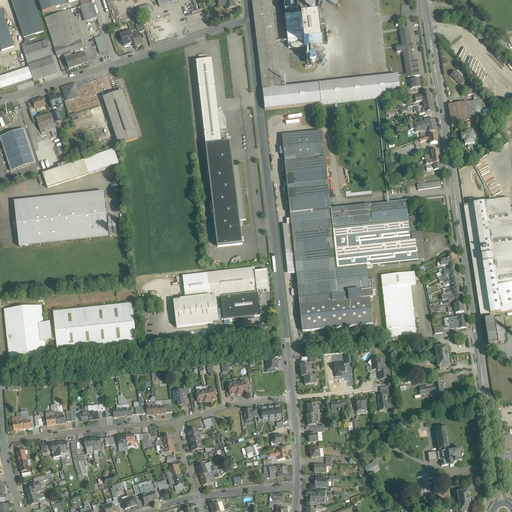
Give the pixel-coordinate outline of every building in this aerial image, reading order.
[(2,9),(0,4),(0,46),(2,51),(14,47),(11,38),(18,35),(20,40),(24,39),(35,35),(44,32),(32,0),(6,0),(17,32),(10,34),(2,9)] [(38,0),(42,12),(61,6),(59,0),(38,0)] [(217,0),(219,6),(224,4),(227,10),(236,7),(233,0),(217,0)] [(398,76),(281,88),(270,0),(260,0),(252,1),(263,90),(265,110),(385,97),(385,93),(400,91),(398,76)] [(296,0),(283,0),(285,13),(298,11),(296,0)] [(312,0),(310,0),(307,5),(314,10),(318,5),(312,0)] [(82,6),(87,22),(97,19),(92,3),(90,4),(82,6)] [(139,7),(140,14),(150,12),(148,5),(139,7)] [(69,11),(45,19),(55,50),(79,42),(69,11)] [(285,18),(289,48),(304,47),(302,20),(301,16),(285,18)] [(319,19),(302,20),(304,47),(322,45),(319,19)] [(410,45),(408,31),(405,31),(404,26),(399,27),(400,32),(401,32),(403,46),(396,47),(397,53),(404,52),(408,78),(419,76),(417,61),(412,62),(411,51),(414,50),(413,45),(410,45)] [(131,32),(120,36),(121,36),(122,41),(124,40),(125,46),(134,43),(132,37),(132,36),(131,32)] [(132,36),(132,37),(134,43),(135,43),(137,46),(137,47),(143,45),(139,34),(132,36)] [(46,41),(30,46),(29,41),(36,39),(35,35),(24,39),(26,42),(22,46),(23,49),(29,67),(33,79),(34,81),(57,73),(46,41)] [(103,36),(95,39),(100,54),(108,51),(103,36)] [(79,42),(55,50),(57,57),(63,55),(71,52),(84,48),(81,41),(79,42)] [(71,52),(63,55),(65,60),(66,60),(73,58),(71,52)] [(73,58),(66,60),(68,66),(69,66),(70,69),(69,69),(69,70),(88,63),(85,54),(73,58)] [(231,143),(222,144),(212,60),(196,62),(206,146),(217,248),(243,245),(240,221),(234,167),(231,143)] [(33,79),(29,67),(0,76),(0,86),(1,90),(33,79)] [(455,72),(451,76),(454,78),(452,80),(454,82),(455,80),(457,81),(459,79),(461,77),(459,75),(460,74),(458,73),(457,74),(455,72)] [(419,79),(410,81),(412,89),(421,88),(419,79)] [(73,85),(63,89),(67,101),(79,97),(76,87),(73,85)] [(475,86),(466,87),(467,96),(473,95),(479,94),(475,86)] [(122,92),(103,98),(119,146),(138,139),(122,92)] [(429,92),(422,93),(422,96),(413,97),(414,100),(430,97),(429,92)] [(63,105),(59,94),(56,95),(55,94),(52,95),(52,96),(49,97),(52,109),(56,107),(56,108),(60,107),(60,106),(63,105)] [(41,98),(39,98),(38,100),(32,102),(35,109),(38,108),(39,109),(41,108),(41,107),(45,106),(43,98),(42,98),(41,98)] [(493,113),(484,100),(480,101),(482,117),(492,113),(493,113)] [(480,101),(468,102),(471,121),(477,118),(482,117),(480,101)] [(468,102),(448,105),(452,128),(466,123),(471,121),(468,102)] [(424,106),(425,114),(433,113),(431,103),(424,104),(424,106)] [(51,115),(37,119),(40,131),(55,127),(51,115)] [(471,121),(466,123),(467,128),(479,123),(477,118),(471,121)] [(426,122),(415,124),(415,120),(409,121),(410,130),(415,129),(427,127),(426,122)] [(55,127),(40,131),(42,135),(51,132),(52,135),(57,133),(55,127)] [(19,131),(0,137),(0,138),(11,172),(30,165),(30,164),(31,164),(29,157),(28,158),(19,132),(19,131)] [(322,132),(282,136),(285,164),(299,299),(302,332),(373,324),(371,311),(374,310),(373,301),(370,301),(370,298),(373,298),(373,296),(372,291),(369,291),(368,281),(367,269),(367,267),(372,266),(417,261),(417,260),(424,260),(422,244),(415,245),(415,241),(410,242),(408,222),(407,218),(408,218),(406,202),(330,210),(325,159),(325,160),(322,132)] [(472,145),(474,145),(474,140),(475,140),(475,137),(474,135),(473,135),(473,132),(465,133),(465,135),(461,136),(462,141),(464,141),(465,146),(467,146),(468,149),(471,149),(473,149),(472,145)] [(436,135),(429,137),(419,140),(420,143),(429,140),(430,145),(437,144),(436,135)] [(114,151),(84,161),(89,175),(119,165),(114,151)] [(439,151),(431,152),(431,154),(423,156),(424,158),(425,157),(425,160),(429,159),(432,159),(440,157),(439,151)] [(432,159),(432,161),(425,162),(426,166),(433,165),(440,163),(440,157),(432,159)] [(70,162),(58,166),(59,169),(43,174),(46,183),(48,189),(89,175),(84,161),(71,165),(70,162)] [(246,220),(239,166),(234,167),(240,221),(246,220)] [(43,174),(38,176),(40,185),(46,183),(43,174)] [(104,192),(25,201),(30,246),(108,237),(104,192)] [(509,200),(464,207),(481,317),(511,311),(511,220),(511,215),(509,200)] [(25,201),(14,202),(19,247),(30,246),(25,201)] [(419,217),(415,217),(415,218),(408,218),(407,218),(408,222),(410,242),(415,241),(422,240),(421,234),(421,232),(418,233),(418,234),(417,234),(416,224),(420,224),(419,217)] [(455,255),(447,256),(448,259),(440,260),(441,263),(447,262),(456,261),(455,255)] [(255,268),(206,274),(209,298),(210,298),(221,296),(224,320),(260,316),(257,292),(255,272),(255,268)] [(267,271),(255,272),(257,292),(269,291),(267,271)] [(414,273),(381,276),(382,288),(411,285),(415,285),(414,273)] [(460,286),(458,279),(451,280),(445,281),(446,284),(450,284),(451,283),(452,288),(460,286)] [(411,285),(382,288),(388,337),(416,334),(411,285)] [(461,292),(453,293),(454,296),(441,298),(442,301),(448,300),(462,298),(461,292)] [(209,298),(174,302),(177,328),(213,324),(210,298),(209,298)] [(132,304),(67,311),(53,312),(55,328),(56,341),(57,351),(82,349),(136,343),(132,304)] [(455,305),(454,306),(454,308),(450,308),(451,313),(455,312),(456,314),(464,313),(462,304),(455,305)] [(42,306),(4,310),(10,362),(47,357),(45,342),(43,324),(42,306)] [(465,316),(449,318),(451,329),(459,328),(459,329),(466,328),(465,316)] [(494,318),(484,320),(485,326),(488,346),(498,344),(498,342),(505,341),(504,334),(505,334),(503,317),(494,318)] [(55,328),(46,329),(45,323),(43,324),(45,342),(56,341),(55,328)] [(266,324),(265,325),(265,324),(259,325),(259,326),(251,327),(252,334),(259,333),(260,334),(266,333),(267,333),(271,332),(271,330),(272,330),(273,328),(273,327),(272,326),(271,326),(271,325),(269,325),(266,324)] [(442,346),(439,346),(439,347),(436,347),(437,348),(435,349),(437,358),(448,357),(447,351),(448,350),(447,348),(446,348),(446,347),(445,347),(445,346),(442,346)] [(377,360),(373,357),(368,364),(371,367),(372,371),(376,370),(378,372),(379,372),(384,371),(383,358),(378,359),(377,360)] [(448,357),(437,358),(438,368),(440,368),(440,369),(442,369),(446,369),(446,368),(448,368),(448,367),(449,366),(449,365),(450,364),(450,363),(448,362),(448,357)] [(276,360),(267,361),(268,370),(275,369),(278,369),(278,368),(277,367),(277,364),(278,363),(278,361),(276,360)] [(344,362),(334,363),(336,377),(340,376),(340,372),(345,372),(344,368),(345,368),(345,366),(344,366),(344,362)] [(310,365),(301,366),(302,377),(304,377),(311,376),(310,365)] [(384,371),(379,372),(380,380),(389,379),(388,371),(384,371)] [(311,376),(304,377),(305,385),(316,384),(315,376),(311,376)] [(247,382),(240,383),(242,394),(248,393),(247,386),(248,385),(248,383),(247,382)] [(234,383),(228,384),(228,385),(228,386),(228,388),(229,389),(230,396),(236,395),(234,383)] [(442,384),(433,385),(433,386),(434,386),(426,388),(426,386),(419,387),(420,398),(421,398),(420,395),(427,394),(427,395),(428,395),(427,393),(435,391),(436,397),(435,397),(435,398),(438,397),(439,401),(438,401),(445,400),(444,396),(445,396),(444,396),(442,384),(443,384),(442,384)] [(214,389),(208,390),(210,402),(216,401),(215,393),(216,392),(216,390),(215,390),(214,389)] [(183,391),(173,392),(174,401),(175,401),(174,400),(178,400),(179,401),(179,405),(178,405),(179,406),(186,404),(184,394),(183,391)] [(202,391),(196,392),(195,394),(196,396),(197,396),(198,404),(204,403),(202,391)] [(388,392),(382,392),(382,396),(378,397),(379,411),(388,410),(387,396),(389,396),(388,392)] [(366,399),(356,400),(357,411),(366,410),(366,406),(366,399)] [(342,401),(331,402),(332,413),(333,413),(332,412),(339,411),(339,413),(340,413),(339,410),(343,410),(343,412),(344,412),(343,407),(342,400),(342,401)] [(172,404),(164,404),(164,406),(165,406),(165,414),(173,413),(172,404)] [(316,405),(307,406),(308,415),(315,415),(318,414),(316,405)] [(164,406),(156,407),(156,415),(165,414),(165,406),(164,406)] [(276,418),(283,417),(282,406),(274,407),(276,418)] [(156,407),(147,408),(147,416),(156,415),(156,407)] [(269,419),(276,418),(274,407),(267,408),(269,419)] [(262,420),(269,419),(267,408),(260,408),(262,420)] [(131,409),(122,410),(123,417),(132,417),(131,409)] [(122,410),(113,410),(114,418),(123,417),(122,410)] [(251,410),(244,411),(245,421),(252,420),(252,417),(255,416),(254,411),(251,411),(251,410)] [(26,411),(20,413),(21,413),(21,418),(21,419),(23,430),(32,429),(31,421),(28,421),(26,411)] [(58,412),(55,412),(55,417),(56,425),(65,424),(64,416),(63,416),(63,414),(58,414),(58,412)] [(98,412),(88,413),(89,421),(98,420),(98,412)] [(86,413),(79,414),(80,422),(89,421),(88,413),(86,413)] [(308,415),(306,415),(308,427),(310,426),(317,426),(315,415),(308,415)] [(55,417),(46,419),(47,426),(56,425),(55,417)] [(21,419),(12,420),(14,431),(23,430),(21,419)] [(277,427),(275,427),(276,430),(284,428),(282,422),(276,424),(277,427)] [(462,450),(449,452),(448,450),(449,449),(446,427),(436,429),(437,432),(436,432),(437,440),(439,451),(440,451),(440,453),(435,454),(436,460),(440,459),(442,467),(449,465),(449,466),(450,467),(453,467),(454,465),(457,464),(457,463),(462,462),(461,456),(463,456),(462,455),(464,455),(463,450),(462,451),(462,450)] [(198,429),(188,432),(189,438),(200,436),(198,436),(197,433),(199,433),(198,430),(198,429)] [(397,432),(388,437),(391,441),(400,437),(397,432)] [(311,434),(308,434),(309,443),(318,442),(317,433),(311,434)] [(126,435),(118,436),(119,447),(123,447),(123,444),(127,444),(126,435)] [(134,435),(126,435),(127,444),(131,443),(131,446),(135,445),(134,435)] [(171,436),(160,438),(161,442),(159,442),(160,446),(172,444),(171,436)] [(200,436),(189,438),(191,446),(200,444),(199,440),(200,439),(200,436)] [(282,436),(272,437),(272,440),(273,440),(274,440),(274,445),(277,445),(277,446),(279,446),(278,444),(284,444),(283,443),(284,442),(284,440),(283,439),(282,436)] [(101,438),(93,439),(94,447),(98,447),(98,450),(102,449),(101,438)] [(93,439),(84,440),(85,449),(86,448),(87,454),(94,453),(94,447),(93,439)] [(67,442),(59,443),(60,451),(64,451),(65,453),(69,453),(67,442)] [(59,443),(51,444),(52,453),(53,453),(54,458),(61,457),(60,451),(59,443)] [(200,444),(191,446),(193,452),(201,450),(200,447),(202,446),(201,443),(200,444)] [(172,444),(160,446),(162,455),(174,452),(172,444)] [(256,446),(250,447),(254,457),(259,455),(256,446)] [(319,449),(310,450),(311,458),(320,458),(319,449)] [(77,450),(72,451),(74,464),(78,476),(82,475),(79,464),(79,462),(78,456),(77,450)] [(18,453),(17,453),(19,463),(27,461),(25,451),(18,453)] [(61,457),(64,471),(66,478),(69,477),(65,453),(64,451),(60,451),(61,457)] [(280,452),(276,452),(276,454),(277,457),(277,461),(285,460),(284,451),(280,451),(280,452)] [(27,461),(19,463),(21,472),(29,471),(27,461)] [(373,462),(364,468),(370,476),(378,470),(373,462)] [(204,465),(197,468),(200,477),(208,474),(204,465)] [(177,466),(170,469),(173,478),(180,475),(177,466)] [(200,477),(203,486),(211,484),(210,480),(214,479),(212,473),(208,474),(200,477)] [(184,485),(180,475),(173,478),(176,487),(184,485)] [(328,480),(315,479),(315,487),(327,488),(328,480)] [(123,482),(116,485),(118,491),(125,489),(123,482)] [(34,488),(35,492),(41,490),(40,487),(41,487),(40,483),(35,484),(30,486),(31,489),(34,488)] [(164,483),(157,485),(159,488),(160,491),(166,490),(164,483)] [(155,492),(152,485),(148,486),(153,501),(157,499),(157,497),(156,494),(155,494),(155,492)] [(148,486),(145,487),(144,487),(144,488),(140,489),(141,493),(144,504),(153,501),(148,486)] [(34,488),(31,489),(25,490),(28,498),(35,496),(36,495),(35,492),(34,488)] [(342,491),(342,488),(334,488),(334,495),(342,496),(342,499),(348,499),(349,495),(346,495),(346,492),(342,491)] [(464,490),(461,491),(458,491),(459,493),(458,493),(459,503),(470,501),(469,496),(470,495),(469,493),(468,493),(468,491),(467,492),(467,490),(464,491),(464,490)] [(133,494),(127,496),(128,497),(129,501),(131,508),(137,506),(133,494)] [(278,495),(274,495),(273,502),(270,501),(269,505),(271,505),(276,505),(276,502),(282,503),(283,495),(278,494),(278,495)] [(35,496),(28,498),(30,506),(38,503),(37,500),(35,496)] [(128,497),(121,499),(123,503),(125,510),(131,508),(129,501),(128,497)] [(470,501),(459,503),(460,511),(470,511),(471,511),(471,510),(472,509),(472,507),(471,507),(470,501)] [(209,505),(211,511),(220,511),(224,511),(221,502),(218,503),(217,502),(209,505)] [(63,511),(60,503),(50,507),(51,511),(63,511)] [(113,506),(112,503),(107,504),(108,507),(109,511),(116,511),(114,505),(113,506)]
